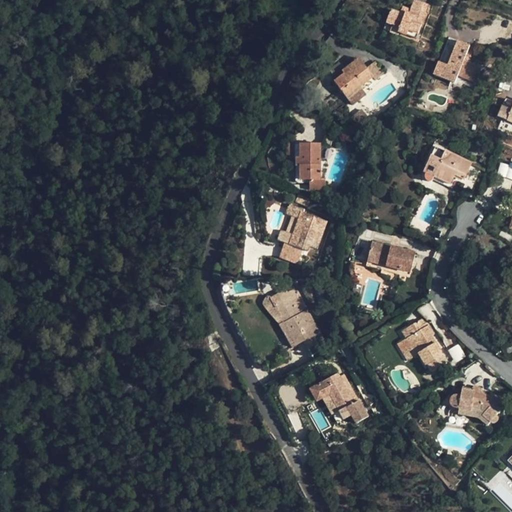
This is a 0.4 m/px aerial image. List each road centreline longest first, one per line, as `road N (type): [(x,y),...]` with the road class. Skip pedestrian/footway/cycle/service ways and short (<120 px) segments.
road 1 (residential): [(317,511),(207,279),(222,201),(291,63),(336,0)]
road 2 (residential): [(511,377),(441,305),(441,269),(467,216)]
